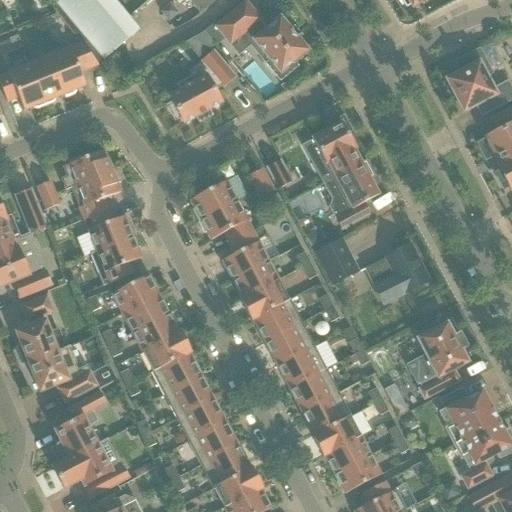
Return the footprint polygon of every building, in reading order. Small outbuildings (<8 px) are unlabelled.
[(107,0),(52,0),(102,60),(135,33),(107,0)] [(215,0),(188,0),(200,13),(215,0)] [(400,0),(406,8),(409,5),(412,9),(425,0),(400,0)] [(265,64),(280,82),(297,67),(293,63),(307,52),(279,19),(266,30),(258,21),(259,20),(245,3),(215,28),(225,39),(235,31),(244,41),(250,36),(254,40),(252,41),(269,61),(265,64)] [(18,37),(9,40),(14,52),(22,48),(18,37)] [(68,48),(48,56),(49,59),(65,98),(74,95),(75,91),(85,87),(79,73),(97,66),(82,46),(69,51),(68,48)] [(460,73),(445,81),(456,102),(463,114),(467,112),(477,107),(481,116),(511,99),(511,92),(507,83),(493,90),(486,77),(492,74),(478,51),(455,63),(460,73)] [(191,78),(178,85),(181,91),(168,97),(172,104),(167,106),(174,121),(180,118),(183,125),(221,104),(213,90),(221,86),(222,87),(234,77),(213,53),(201,63),(211,74),(206,76),(194,83),(191,78)] [(65,98),(48,56),(47,57),(49,60),(29,67),(45,106),(54,103),(55,99),(63,96),(64,99),(65,98)] [(45,106),(29,67),(0,77),(0,84),(6,102),(17,98),(23,112),(32,108),(36,110),(45,106)] [(494,156),(498,165),(511,157),(511,108),(490,120),(497,132),(485,139),(485,140),(477,144),(485,161),(494,156)] [(323,183),(360,163),(354,151),(355,150),(346,134),(350,132),(343,117),(325,127),(327,131),(311,139),(326,166),(327,165),(333,177),(323,183)] [(65,191),(71,189),(114,171),(109,159),(106,160),(103,152),(81,161),(79,157),(68,162),(69,165),(62,168),(66,178),(60,180),(65,191)] [(511,157),(498,165),(496,166),(499,171),(495,174),(503,190),(508,188),(511,193),(511,192),(511,157)] [(291,183),(280,162),(266,169),(277,190),(291,183)] [(361,165),(360,163),(323,183),(323,184),(334,178),(343,194),(326,203),(335,219),(341,231),(370,216),(364,204),(378,196),(369,179),(373,177),(365,162),(361,165)] [(272,192),(260,170),(249,177),(261,199),(272,192)] [(119,184),(114,171),(71,189),(83,221),(107,211),(102,200),(119,194),(116,185),(119,184)] [(197,222),(236,203),(225,182),(223,183),(222,180),(210,187),(211,190),(190,201),(194,209),(191,211),(197,222)] [(37,188),(46,211),(58,206),(49,183),(37,188)] [(30,234),(45,228),(30,191),(15,197),(30,234)] [(251,233),(236,203),(197,222),(203,234),(206,232),(211,241),(224,234),(230,244),(251,233)] [(0,246),(12,242),(4,223),(6,222),(0,208),(0,246)] [(111,223),(107,211),(83,221),(96,253),(134,237),(130,227),(127,228),(123,218),(111,223)] [(232,281),(267,263),(251,233),(230,244),(235,255),(222,262),(232,281)] [(134,237),(96,253),(90,255),(103,287),(132,275),(128,264),(140,259),(136,249),(138,248),(134,237)] [(314,253),(331,287),(359,273),(341,239),(314,253)] [(15,250),(12,242),(0,246),(0,288),(13,283),(19,299),(50,286),(45,273),(44,274),(38,259),(23,265),(17,250),(15,250)] [(396,278),(374,289),(382,305),(404,294),(427,283),(409,247),(386,259),(396,278)] [(296,258),(302,269),(310,265),(304,254),(296,258)] [(242,300),(276,282),(267,263),(232,281),(242,300)] [(316,277),(310,265),(302,269),(308,281),(316,277)] [(112,295),(122,314),(157,296),(147,277),(112,295)] [(250,322),(253,321),(288,302),(287,300),(286,301),(276,282),(242,300),(240,301),(250,322)] [(102,308),(96,296),(88,300),(94,312),(102,308)] [(167,315),(157,296),(122,314),(132,334),(167,315)] [(318,300),(324,312),(332,308),(326,296),(318,300)] [(27,363),(27,365),(69,348),(69,347),(56,352),(50,336),(58,332),(50,314),(52,313),(46,298),(22,307),(27,322),(19,325),(21,331),(15,334),(21,348),(15,350),(21,365),(27,363)] [(265,344),(300,325),(288,302),(253,321),(265,344)] [(338,319),(332,308),(324,312),(330,323),(338,319)] [(177,334),(167,315),(132,334),(142,353),(177,334)] [(277,367),(313,348),(300,325),(265,344),(277,367)] [(467,364),(446,325),(430,333),(428,329),(416,336),(418,339),(416,340),(425,357),(407,366),(417,385),(419,384),(422,389),(418,391),(424,400),(459,382),(453,371),(467,364)] [(112,330),(104,334),(109,346),(117,342),(112,330)] [(179,333),(177,334),(142,353),(152,372),(189,352),(179,333)] [(349,344),(355,356),(362,351),(356,340),(349,344)] [(123,354),(117,342),(109,346),(115,358),(123,354)] [(69,348),(27,365),(39,394),(57,386),(58,389),(57,389),(65,404),(96,387),(86,368),(77,372),(73,365),(68,368),(61,352),(69,348)] [(289,390),(325,371),(313,348),(277,367),(289,390)] [(355,356),(361,367),(368,363),(362,351),(355,356)] [(189,352),(152,372),(151,372),(163,396),(200,378),(188,355),(190,353),(189,352)] [(130,369),(122,373),(127,385),(136,381),(130,369)] [(301,413),(337,393),(325,371),(289,390),(301,413)] [(212,401),(200,378),(163,396),(176,420),(212,401)] [(141,393),(136,381),(127,385),(133,397),(141,393)] [(368,394),(374,405),(382,401),(376,390),(368,394)] [(445,430),(453,444),(497,421),(482,392),(467,399),(462,390),(440,401),(445,411),(440,414),(448,428),(445,430)] [(313,436),(350,416),(337,393),(301,413),(313,436)] [(59,465),(107,440),(107,439),(92,447),(85,434),(89,431),(87,427),(97,422),(92,411),(104,405),(99,395),(68,411),(74,422),(54,432),(60,443),(54,446),(55,447),(50,449),(59,465)] [(224,424),(212,401),(176,420),(188,443),(224,424)] [(374,405),(380,416),(388,412),(382,401),(374,405)] [(324,457),(360,438),(350,419),(351,418),(350,416),(313,436),(311,437),(322,458),(324,457)] [(150,433),(144,421),(136,425),(142,437),(150,433)] [(504,434),(497,421),(453,444),(461,459),(463,458),(471,473),(461,478),(467,490),(491,477),(484,465),(483,466),(481,462),(497,454),(499,458),(511,451),(511,439),(508,431),(504,434)] [(237,447),(224,424),(188,443),(200,467),(237,447)] [(388,432),(394,443),(402,439),(396,428),(388,432)] [(142,437),(147,449),(155,445),(150,433),(142,437)] [(334,476),(370,457),(360,438),(324,457),(334,476)] [(394,443),(400,455),(408,451),(402,439),(394,443)] [(108,441),(107,440),(59,465),(52,468),(63,490),(80,481),(89,499),(127,479),(122,469),(119,470),(115,463),(108,467),(104,460),(100,462),(93,448),(108,441)] [(249,470),(237,447),(200,467),(213,491),(214,490),(252,470),(251,469),(249,470)] [(380,476),(370,457),(334,476),(344,495),(380,476)] [(428,475),(422,464),(410,470),(415,481),(428,475)] [(164,471),(170,482),(178,478),(172,467),(164,471)] [(262,489),(252,470),(214,490),(224,509),(260,491),(262,489)] [(170,482),(176,494),(184,489),(178,478),(170,482)] [(511,511),(511,484),(509,478),(468,499),(475,511),(490,504),(494,511),(511,511)] [(402,511),(405,511),(394,491),(389,494),(384,483),(362,495),(367,505),(354,511),(402,511)] [(446,502),(458,495),(452,483),(439,490),(446,502)] [(265,511),(270,510),(260,491),(224,509),(225,511),(265,511)] [(140,511),(134,501),(123,497),(115,501),(112,496),(90,507),(92,511),(140,511)]
